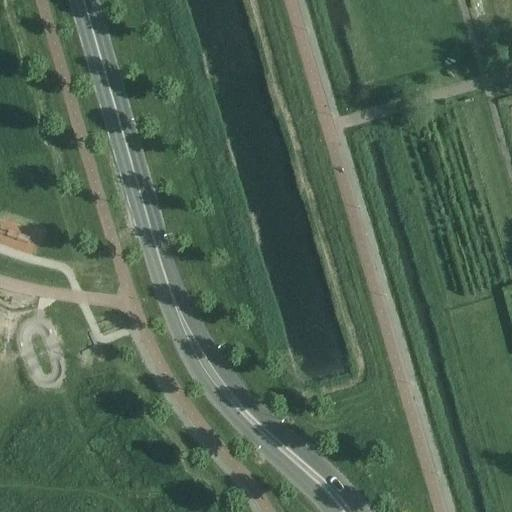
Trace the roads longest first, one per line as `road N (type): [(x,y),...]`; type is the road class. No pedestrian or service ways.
road 1 (tertiary): [(84,0),(178,310),(218,382)]
road 2 (tertiary): [(363,511),(346,486),(218,382)]
road 3 (tertiary): [(218,382),(228,412),(330,511)]
